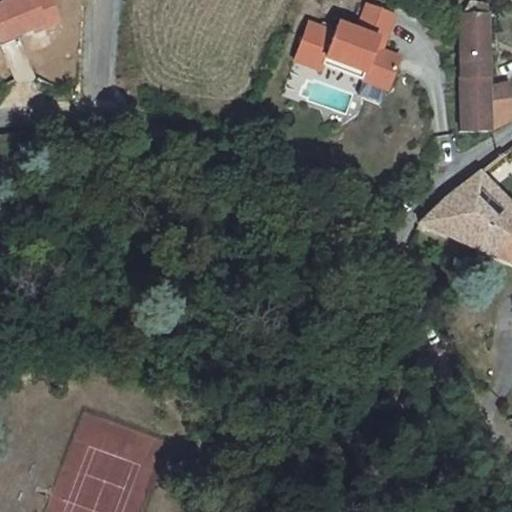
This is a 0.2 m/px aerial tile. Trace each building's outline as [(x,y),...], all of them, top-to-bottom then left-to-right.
[(468,2),(461,16),(485,15),(486,6),(468,2)] [(398,58),(379,51),(393,16),(366,6),(356,32),(337,25),(333,34),(325,31),(316,56),(362,73),(359,80),(386,90),(398,58)] [(457,80),(458,133),(487,131),(487,89),(486,45),(486,36),(485,15),(461,16),(458,16),(457,80)] [(325,31),(308,24),(294,61),(320,71),(322,66),(359,80),(362,73),(316,56),(325,31)] [(511,98),(508,85),(487,89),(487,131),(511,118),(511,98)] [(511,238),(511,209),(476,174),(461,186),(459,188),(456,187),(453,188),(451,192),(452,194),(445,198),(491,225),(472,248),(494,258),(511,238)] [(491,225),(445,198),(418,224),(472,248),(491,225)] [(511,238),(494,258),(511,265),(511,238)]
